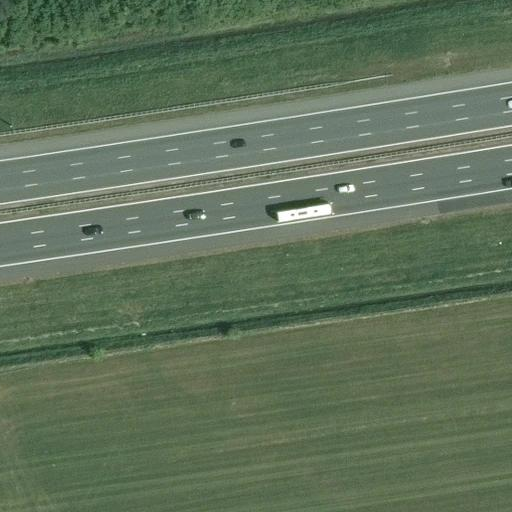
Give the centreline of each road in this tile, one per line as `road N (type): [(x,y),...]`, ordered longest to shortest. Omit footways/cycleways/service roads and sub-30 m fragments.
road 1 (motorway): [(511,102),(0,183)]
road 2 (motorway): [(0,244),(511,167)]
